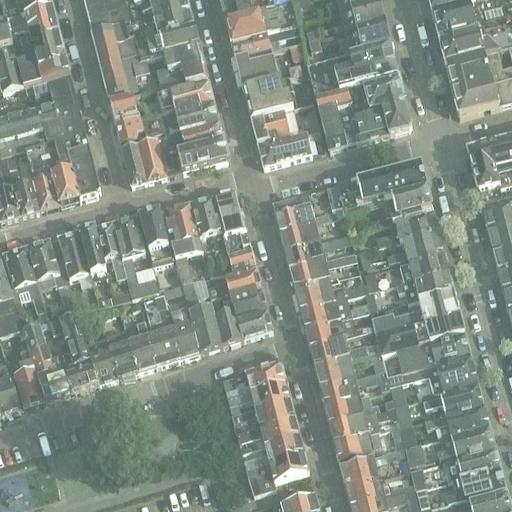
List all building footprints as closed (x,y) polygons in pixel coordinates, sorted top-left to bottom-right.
[(23,24),(25,24),(54,16),(49,0),(38,0),(18,5),(23,24)] [(100,0),(84,4),(88,21),(126,11),(123,0),(100,0)] [(178,0),(136,0),(135,1),(137,11),(142,10),(178,0)] [(153,14),(156,26),(191,17),(186,0),(178,0),(142,10),(144,17),(153,14)] [(247,0),(221,7),(225,20),(253,12),(251,4),(255,3),(254,0),(247,0)] [(379,7),(377,0),(336,0),(341,17),(379,7)] [(427,0),(433,22),(470,11),(467,0),(427,0)] [(309,3),(298,6),(301,16),(311,14),(309,3)] [(501,3),(484,6),(487,24),(505,21),(501,3)] [(341,17),(347,37),(384,28),(379,7),(341,17)] [(228,35),(232,50),(283,37),(299,33),(293,10),(268,16),(270,24),(228,35)] [(126,11),(88,21),(92,38),(113,33),(124,30),(129,28),(131,28),(126,11)] [(477,37),(470,11),(433,22),(439,46),(477,37)] [(225,20),(227,28),(228,35),(270,24),(268,16),(255,20),(253,12),(225,20)] [(54,16),(25,24),(28,35),(39,32),(43,47),(61,42),(54,16)] [(141,68),(161,63),(200,53),(191,17),(156,26),(144,29),(141,27),(129,30),(129,28),(124,30),(129,46),(135,44),(141,68)] [(0,53),(13,50),(7,28),(6,29),(0,30),(0,53)] [(390,50),(384,28),(347,37),(353,59),(390,50)] [(446,72),(486,62),(511,55),(511,31),(440,50),(446,72)] [(92,38),(97,54),(117,49),(113,33),(92,38)] [(307,37),(309,47),(320,44),(317,35),(307,37)] [(272,54),(287,50),(283,37),(232,50),(236,64),(272,54)] [(61,42),(43,47),(47,60),(35,63),(39,76),(68,68),(61,42)] [(320,44),(309,47),(312,58),(322,55),(320,44)] [(127,46),(117,49),(97,54),(101,70),(121,65),(119,56),(129,53),(127,46)] [(353,59),(309,72),(316,103),(349,95),(359,92),(399,82),(390,50),(353,59)] [(24,94),(17,68),(14,53),(9,54),(11,59),(0,61),(0,88),(3,99),(24,94)] [(208,84),(200,53),(161,63),(163,68),(169,66),(171,73),(156,77),(161,96),(208,84)] [(236,64),(240,79),(276,69),(272,54),(236,64)] [(486,62),(446,72),(459,124),(511,109),(511,86),(507,88),(506,84),(503,85),(500,76),(490,79),(486,62)] [(24,94),(48,87),(71,81),(68,68),(39,76),(35,63),(17,68),(24,94)] [(101,70),(105,86),(135,78),(133,71),(124,74),(121,65),(101,70)] [(296,115),(289,86),(281,88),(276,69),(240,79),(252,126),(293,116),(296,115)] [(140,96),(135,78),(105,86),(110,104),(140,96)] [(76,100),(71,81),(48,87),(53,106),(76,100)] [(382,120),(381,116),(406,110),(400,86),(360,96),(359,92),(349,95),(357,126),(382,120)] [(176,119),(215,109),(209,88),(160,101),(164,117),(158,119),(159,123),(176,119)] [(348,153),(348,151),(358,149),(352,128),(357,126),(349,95),(316,103),(330,157),(348,153)] [(53,106),(55,111),(59,125),(81,119),(76,100),(53,106)] [(111,109),(116,130),(139,124),(139,121),(146,120),(141,101),(111,109)] [(166,131),(169,142),(220,129),(215,109),(176,119),(179,128),(166,131)] [(352,128),(358,149),(358,150),(409,137),(412,132),(406,110),(381,116),(382,120),(357,126),(352,128)] [(47,143),(39,115),(0,125),(0,162),(0,164),(25,157),(25,156),(49,149),(47,143)] [(259,153),(291,144),(300,142),(293,116),(252,126),(258,149),(259,153)] [(81,119),(59,125),(64,145),(69,161),(91,155),(81,119)] [(139,124),(116,130),(121,150),(145,144),(141,128),(139,124)] [(225,149),(220,129),(169,142),(157,145),(162,165),(225,149)] [(300,142),(291,144),(259,153),(259,154),(264,174),(313,162),(309,147),(322,144),(320,137),(300,142)] [(81,207),(69,161),(64,145),(49,149),(25,156),(25,157),(33,187),(42,218),(81,207)] [(167,184),(162,165),(157,145),(139,149),(150,188),(167,184)] [(501,195),(511,192),(511,145),(490,152),(501,195)] [(150,188),(139,149),(122,154),(132,193),(150,188)] [(167,184),(169,183),(229,167),(225,149),(162,165),(167,184)] [(495,196),(501,195),(490,152),(468,158),(481,209),(492,206),(491,202),(496,200),(495,196)] [(91,155),(69,161),(81,207),(98,202),(101,197),(91,155)] [(14,164),(6,166),(21,223),(42,218),(33,187),(21,190),(19,182),(14,164)] [(0,224),(1,229),(21,223),(6,166),(0,167),(0,171),(3,181),(6,194),(0,195),(0,224)] [(422,170),(338,192),(344,215),(428,194),(422,170)] [(428,194),(344,215),(345,221),(383,212),(386,224),(391,223),(393,230),(435,219),(428,194)] [(237,198),(213,204),(225,250),(233,278),(256,271),(237,198)] [(273,209),(276,221),(298,215),(295,203),(273,209)] [(225,250),(213,204),(190,210),(199,244),(215,240),(218,252),(225,250)] [(511,205),(509,206),(482,213),(488,238),(511,231),(511,205)] [(203,257),(199,244),(190,210),(164,217),(173,252),(177,266),(188,309),(198,306),(186,262),(203,257)] [(309,212),(298,215),(276,221),(281,241),(314,232),(331,228),(329,220),(312,224),(309,212)] [(169,253),(160,218),(141,223),(160,298),(167,295),(161,270),(177,266),(173,252),(169,253)] [(393,240),(377,245),(379,254),(398,249),(440,238),(435,219),(393,230),(390,231),(393,240)] [(114,230),(128,282),(134,305),(158,298),(155,285),(141,289),(134,263),(146,259),(137,224),(114,230)] [(114,230),(96,235),(104,265),(113,263),(119,285),(128,282),(114,230)] [(511,231),(488,238),(494,258),(511,252),(511,231)] [(314,232),(281,241),(285,258),(319,249),(314,232)] [(104,265),(96,235),(80,239),(91,281),(93,289),(109,285),(104,265)] [(440,238),(398,249),(399,255),(405,253),(408,266),(444,256),(440,238)] [(81,283),(91,281),(80,239),(59,245),(74,299),(79,297),(78,292),(83,290),(81,283)] [(285,258),(290,275),(323,267),(321,258),(352,250),(350,241),(319,249),(285,258)] [(41,297),(64,290),(50,247),(27,254),(38,287),(41,297)] [(511,252),(494,258),(499,277),(511,273),(511,252)] [(41,297),(38,287),(27,254),(5,262),(15,295),(11,296),(16,310),(32,305),(37,320),(48,317),(41,297)] [(295,294),(328,285),(326,276),(357,268),(355,259),(324,268),(323,267),(290,275),(295,294)] [(408,270),(400,272),(405,292),(414,290),(451,281),(445,260),(408,270)] [(1,263),(0,263),(0,344),(22,337),(24,336),(16,310),(11,296),(1,263)] [(511,273),(499,277),(504,297),(511,294),(511,273)] [(227,283),(232,304),(263,295),(257,275),(227,283)] [(414,290),(397,294),(399,299),(405,298),(408,309),(418,306),(455,297),(451,281),(414,290)] [(296,299),(301,317),(347,305),(365,300),(363,289),(353,292),(353,294),(337,299),(338,300),(333,302),(331,295),(336,294),(335,289),(296,299)] [(268,315),(263,295),(232,304),(237,324),(268,315)] [(385,315),(370,319),(373,330),(374,337),(375,340),(460,318),(455,297),(418,306),(408,309),(410,319),(395,323),(394,320),(392,313),(385,315)] [(201,360),(190,318),(178,322),(176,316),(173,317),(168,300),(162,302),(166,315),(173,336),(182,366),(201,360)] [(352,322),(370,318),(367,309),(353,313),(353,315),(350,316),(347,305),(301,317),(305,334),(352,322)] [(223,353),(215,322),(213,312),(190,318),(201,360),(223,353)] [(182,366),(173,336),(166,315),(158,318),(162,329),(149,332),(152,342),(161,372),(182,366)] [(274,338),(268,315),(237,324),(233,325),(231,317),(215,322),(223,353),(274,338)] [(460,318),(375,340),(377,348),(380,358),(381,362),(396,357),(402,356),(445,345),(466,339),(460,318)] [(77,320),(74,321),(50,328),(54,341),(64,337),(67,347),(85,342),(77,320)] [(305,334),(310,353),(344,345),(374,337),(373,330),(355,335),(352,322),(305,334)] [(161,372),(152,342),(150,342),(145,327),(137,330),(141,345),(129,349),(139,379),(161,372)] [(22,337),(28,355),(29,359),(46,354),(39,332),(24,336),(22,337)] [(139,379),(129,349),(125,336),(106,342),(107,344),(120,385),(139,379)] [(402,356),(396,357),(402,380),(437,371),(472,362),(466,339),(445,345),(402,356)] [(92,364),(88,351),(85,342),(67,347),(71,358),(63,360),(67,372),(92,364)] [(88,351),(92,364),(101,391),(120,385),(107,344),(88,351)] [(344,345),(310,353),(315,372),(349,363),(349,366),(380,358),(377,348),(347,356),(344,345)] [(29,359),(36,382),(61,374),(57,362),(49,365),(46,354),(29,359)] [(13,375),(25,415),(44,409),(36,382),(29,359),(28,355),(20,358),(24,371),(13,375)] [(350,368),(316,377),(321,396),(355,387),(351,375),(382,367),(381,362),(380,358),(349,366),(350,368)] [(402,380),(387,384),(389,394),(429,383),(434,401),(444,399),(479,390),(472,362),(437,371),(402,380)] [(36,382),(44,409),(101,391),(92,364),(67,372),(70,383),(64,385),(61,374),(36,382)] [(228,406),(287,389),(281,368),(245,379),(249,391),(232,396),(228,385),(223,386),(228,406)] [(0,373),(0,410),(4,422),(21,417),(7,372),(0,373)] [(355,387),(321,396),(325,411),(359,403),(356,393),(362,391),(366,393),(380,390),(382,398),(390,396),(389,394),(387,384),(385,379),(355,387)] [(254,406),(257,417),(291,407),(287,389),(228,406),(230,413),(254,406)] [(443,403),(423,408),(425,416),(445,411),(446,415),(441,417),(443,422),(485,411),(480,393),(443,403)] [(325,411),(330,429),(394,413),(393,407),(372,413),(369,401),(359,404),(359,403),(325,411)] [(291,407),(257,417),(233,424),(238,441),(248,438),(246,432),(241,433),(239,429),(258,424),(261,434),(296,424),(291,407)] [(443,422),(425,427),(427,434),(435,432),(438,445),(440,444),(452,441),(490,431),(485,411),(443,422)] [(335,449),(378,438),(380,437),(378,428),(390,425),(394,427),(397,426),(394,413),(330,429),(335,449)] [(296,424),(261,434),(248,438),(238,441),(240,450),(264,444),(266,451),(300,441),(296,424)] [(443,456),(437,457),(440,466),(495,451),(490,431),(452,441),(440,444),(443,456)] [(340,468),(383,457),(378,438),(335,449),(340,468)] [(266,451),(268,460),(245,467),(248,478),(268,472),(305,461),(300,441),(266,451)] [(458,464),(443,468),(449,488),(453,487),(459,486),(501,475),(496,454),(458,464)] [(305,461),(268,472),(248,478),(250,486),(249,486),(254,501),(276,494),(275,488),(309,477),(305,461)] [(347,493),(380,484),(374,463),(342,473),(347,493)] [(432,511),(425,473),(414,475),(420,511),(432,511)] [(456,499),(446,501),(448,509),(468,504),(506,494),(501,475),(459,486),(453,487),(456,499)] [(347,493),(351,511),(361,511),(385,506),(416,498),(414,491),(391,497),(388,489),(382,491),(380,484),(347,493)] [(510,511),(507,497),(472,507),(473,511),(510,511)] [(361,511),(392,511),(407,508),(408,511),(419,511),(416,498),(385,506),(361,511)] [(318,511),(315,500),(281,509),(273,511),(318,511)]
